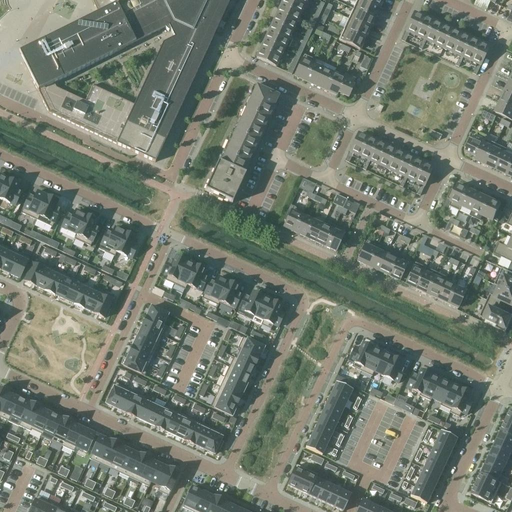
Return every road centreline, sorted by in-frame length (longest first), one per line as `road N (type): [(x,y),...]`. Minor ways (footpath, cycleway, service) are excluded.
road 1 (residential): [(271,496),(358,322),(503,389)]
road 2 (residential): [(167,234),(303,300),(222,473)]
road 3 (residential): [(356,118),(326,182),(419,226),(447,160)]
road 4 (residential): [(88,409),(167,234)]
road 5 (residential): [(0,158),(167,234)]
road 6 (residential): [(228,59),(167,191)]
road 7 (residential): [(508,28),(447,160)]
road 8 (residential): [(228,59),(356,118)]
road 9 (residential): [(409,0),(356,118)]
road 10 (residential): [(503,389),(448,506)]
